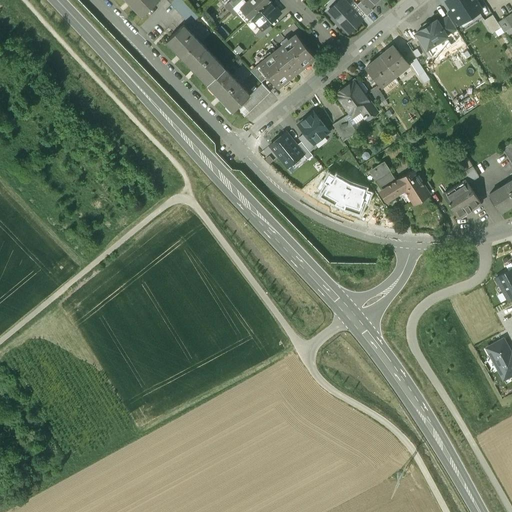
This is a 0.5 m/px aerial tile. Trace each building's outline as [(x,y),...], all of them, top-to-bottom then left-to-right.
[(158,0),(127,0),(131,5),(133,3),(144,14),(158,0)] [(199,16),(184,0),(175,0),(171,4),(190,25),(199,16)] [(231,0),(229,2),(225,5),(230,10),(234,7),(240,0),(231,0)] [(244,0),(240,0),(234,7),(230,10),(234,15),(237,13),(241,9),(241,8),(247,3),(244,0)] [(250,0),(247,3),(241,8),(241,9),(251,19),(252,18),(270,1),(268,0),(250,0)] [(362,20),(344,0),(342,0),(337,5),(336,4),(328,11),(348,33),(362,20)] [(370,7),(363,0),(361,0),(357,5),(367,16),(373,10),(370,7)] [(452,11),(460,23),(460,24),(471,17),(469,14),(480,7),(475,0),(446,0),(445,1),(452,11)] [(270,1),(252,18),(262,29),(268,24),(280,12),(270,1)] [(447,14),(448,16),(455,26),(460,23),(452,11),(447,14)] [(455,26),(448,16),(438,23),(447,36),(457,30),(455,26)] [(505,18),(498,23),(504,32),(511,27),(505,18)] [(438,23),(436,20),(430,24),(429,22),(426,22),(422,24),(422,27),(423,29),(416,33),(427,49),(437,42),(438,45),(448,39),(446,37),(447,36),(438,23)] [(294,24),(253,57),(259,64),(296,34),(306,46),(311,42),(303,32),(300,32),(294,24)] [(268,24),(262,29),(256,34),(260,39),(272,28),(268,24)] [(198,41),(183,26),(168,40),(180,53),(178,55),(181,58),(198,41)] [(259,64),(257,66),(266,78),(268,76),(277,88),(315,58),(306,46),(296,34),(259,64)] [(224,69),(198,41),(181,58),(182,59),(184,57),(195,68),(193,70),(196,74),(199,72),(209,83),(224,69)] [(409,64),(393,46),(381,56),(394,72),(396,75),(409,64)] [(381,56),(367,68),(382,86),(383,86),(381,84),(394,72),(381,56)] [(417,56),(411,60),(422,80),(428,76),(417,56)] [(249,96),(224,69),(209,83),(220,95),(218,97),(222,101),(224,99),(234,110),(236,108),(249,96)] [(355,80),(335,94),(351,116),(360,110),(370,102),(355,80)] [(262,84),(252,93),(261,101),(270,92),(262,84)] [(385,99),(377,87),(371,91),(379,103),(385,99)] [(249,96),(236,108),(245,117),(258,104),(250,95),(249,96)] [(370,102),(360,110),(367,119),(378,113),(370,102)] [(329,131),(313,111),(297,124),(304,132),(314,144),(329,131)] [(347,116),(333,125),(344,141),(357,133),(347,116)] [(287,167),(303,154),(303,153),(296,145),(286,132),(269,145),(287,167)] [(316,146),(314,144),(304,132),(298,137),(301,141),(309,151),(316,146)] [(303,153),(303,154),(307,159),(312,155),(309,151),(301,141),(296,145),(303,153)] [(386,162),(371,171),(388,199),(406,188),(414,201),(428,191),(414,169),(397,180),(386,162)] [(473,166),(463,173),(466,179),(469,182),(479,176),(473,166)] [(365,187),(349,182),(336,173),(334,176),(328,173),(325,180),(322,179),(316,188),(322,191),(320,195),(335,203),(335,202),(344,207),(343,207),(360,213),(361,209),(364,200),(367,202),(370,193),(364,190),(365,187)] [(466,179),(444,193),(459,215),(481,202),(469,182),(466,179)] [(511,179),(491,193),(502,210),(511,203),(511,179)] [(511,268),(496,277),(503,291),(507,298),(508,300),(511,297),(511,268)] [(507,298),(503,291),(496,295),(500,302),(507,298)] [(511,352),(511,353),(503,338),(486,348),(504,379),(511,374),(511,352)]
